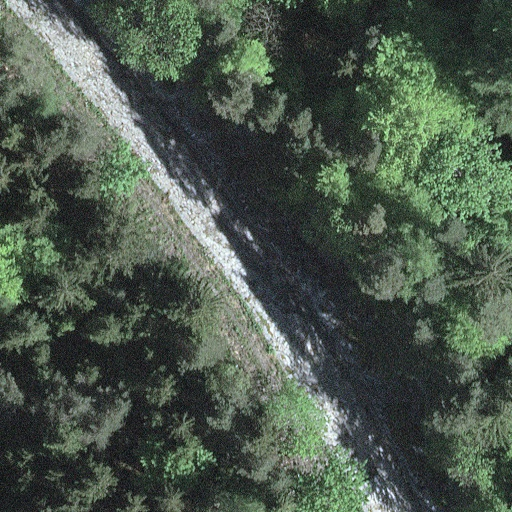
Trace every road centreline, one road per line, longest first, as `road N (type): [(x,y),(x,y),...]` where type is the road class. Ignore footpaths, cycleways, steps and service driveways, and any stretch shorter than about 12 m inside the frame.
road 1 (track): [(326,511),(297,451),(111,159),(0,26)]
road 2 (track): [(470,0),(511,305)]
